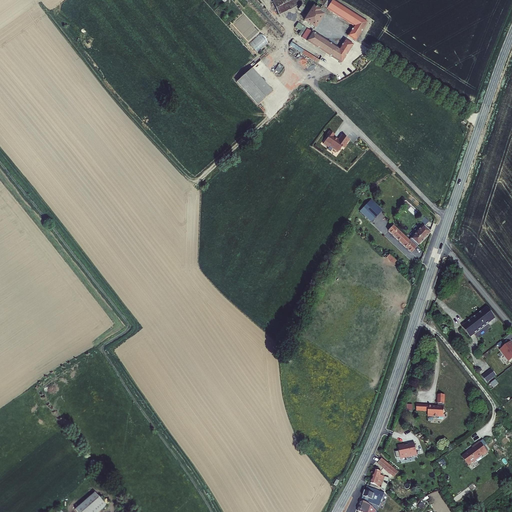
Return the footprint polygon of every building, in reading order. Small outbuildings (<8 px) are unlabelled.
[(300,0),(286,0),(275,6),(280,16),(302,5),(300,0)] [(354,27),(360,19),(331,0),(329,0),(322,0),(320,4),(354,27)] [(319,14),(320,12),(314,8),(304,23),(306,25),(307,23),(316,29),(324,17),(319,14)] [(356,41),(368,23),(360,19),(354,27),(348,36),(356,41)] [(302,36),(306,29),(299,24),(296,29),(301,32),(300,34),(302,36)] [(302,39),(342,64),(353,46),(345,41),(339,50),(308,30),(302,39)] [(259,51),(268,41),(261,34),(252,44),(259,51)] [(322,58),(294,40),(290,46),(318,64),(322,58)] [(274,93),(253,69),(238,83),(259,106),(274,93)] [(346,148),(351,140),(345,136),(341,141),(336,137),(337,135),(332,132),(329,137),(330,138),(326,144),(331,148),(332,146),(341,152),(344,147),(346,148)] [(372,201),(362,211),(361,212),(371,222),(382,211),(372,201)] [(423,227),(411,240),(419,246),(430,233),(423,227)] [(412,254),(417,249),(409,242),(393,228),(389,233),(412,254)] [(488,308),(464,327),(472,338),(497,318),(488,308)] [(510,362),(511,359),(511,341),(500,350),(510,362)] [(493,370),(485,377),(489,383),(498,375),(493,370)] [(427,405),(427,412),(431,412),(431,417),(436,417),(437,419),(440,419),(442,418),(447,418),(448,408),(447,408),(447,405),(448,405),(448,396),(442,395),(441,404),(441,407),(432,406),(432,405),(427,405)] [(400,458),(410,456),(410,458),(414,457),(414,456),(417,456),(414,443),(408,445),(408,446),(398,448),(399,452),(395,452),(396,459),(400,458)] [(477,452),(465,460),(471,468),(485,458),(487,460),(491,456),(483,445),(476,450),(477,452)] [(392,471),(398,476),(401,472),(385,459),(381,463),(388,468),(392,471)] [(378,470),(374,483),(379,484),(386,490),(391,476),(383,474),(384,472),(378,470)] [(370,487),(368,491),(386,497),(387,494),(370,487)] [(382,506),(384,500),(386,497),(368,491),(368,490),(365,499),(368,501),(371,504),(371,502),(382,506)] [(95,493),(76,509),(78,511),(91,511),(103,502),(95,493)] [(368,501),(364,500),(361,510),(365,511),(368,505),(375,510),(376,508),(371,504),(368,501)] [(103,502),(91,511),(99,511),(106,506),(103,502)]
